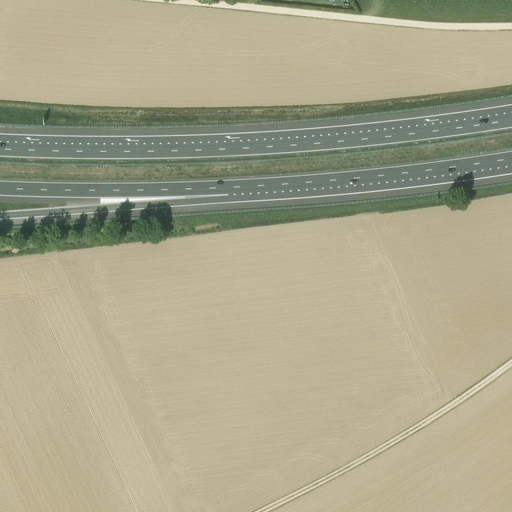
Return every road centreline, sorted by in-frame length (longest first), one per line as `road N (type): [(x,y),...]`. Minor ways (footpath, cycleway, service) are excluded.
road 1 (motorway): [(511,119),(259,146),(0,148)]
road 2 (track): [(511,26),(182,0)]
road 3 (track): [(511,361),(393,440),(259,511)]
road 4 (motorway): [(231,190),(511,160)]
road 5 (motorway): [(0,217),(181,202),(231,190)]
road 6 (motorway): [(0,190),(231,190)]
